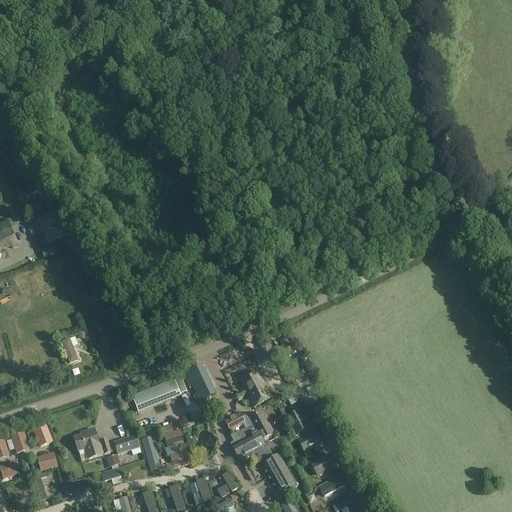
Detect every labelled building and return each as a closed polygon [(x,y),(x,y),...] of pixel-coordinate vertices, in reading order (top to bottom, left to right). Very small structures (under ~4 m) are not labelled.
[(57,212),(36,221),(37,224),(36,224),(33,217),(25,220),(32,236),(42,232),(47,244),(67,236),(57,212)] [(0,251),(18,244),(11,228),(0,232),(0,251)] [(72,367),(79,365),(73,346),(66,348),(72,367)] [(184,376),(190,387),(192,386),(197,395),(194,397),(198,405),(217,396),(202,367),(184,376)] [(271,399),(257,372),(240,381),(254,408),(271,399)] [(174,381),(132,398),(139,415),(181,398),(174,381)] [(241,402),(240,413),(250,414),(251,403),(241,402)] [(298,411),(286,418),(296,436),(308,430),(305,424),(310,422),(306,415),(302,417),(298,411)] [(245,423),(240,414),(226,422),(230,431),(245,423)] [(246,428),(247,429),(235,435),(239,443),(232,447),(238,460),(255,451),(258,456),(262,463),(272,457),(268,450),(267,451),(264,447),(265,447),(263,442),(275,435),(269,425),(262,414),(249,420),(253,426),(250,428),(249,427),(246,428)] [(313,421),(308,424),(311,431),(317,428),(313,421)] [(34,432),(40,448),(52,443),(46,427),(34,432)] [(86,436),(74,439),(78,452),(85,449),(87,455),(89,460),(111,453),(108,445),(107,440),(98,443),(97,439),(94,430),(85,433),(86,436)] [(167,450),(185,444),(181,432),(163,437),(167,450)] [(317,432),(297,442),(303,454),(323,444),(317,432)] [(29,451),(23,434),(11,438),(17,455),(29,451)] [(136,436),(128,439),(114,443),(118,456),(140,449),(136,436)] [(278,439),(268,444),(273,452),(284,446),(282,441),(278,439)] [(0,441),(0,460),(9,458),(4,440),(0,441)] [(173,470),(190,465),(187,452),(169,457),(173,470)] [(54,455),(37,459),(40,472),(58,467),(54,455)] [(317,478),(336,468),(329,455),(310,465),(317,478)] [(117,456),(107,459),(110,467),(111,467),(117,465),(119,464),(117,456)] [(280,456),(265,464),(281,493),(289,488),(291,492),(298,488),(280,456)] [(157,459),(150,461),(155,479),(161,477),(157,459)] [(16,463),(0,467),(0,472),(2,480),(19,475),(16,463)] [(39,470),(20,476),(21,481),(41,475),(39,470)] [(226,486),(217,492),(221,499),(231,493),(231,494),(239,489),(229,473),(221,477),(226,486)] [(347,485),(343,477),(320,489),(324,497),(347,485)] [(193,495),(192,496),(195,506),(203,504),(212,501),(205,479),(196,482),(197,484),(200,493),(193,495)] [(177,487),(169,490),(176,511),(180,511),(185,510),(177,487)] [(158,511),(152,491),(142,494),(146,507),(147,507),(148,511),(158,511)] [(341,493),(326,499),(328,505),(343,499),(341,493)] [(122,511),(129,511),(127,499),(120,500),(122,511)] [(225,511),(226,511),(234,507),(231,500),(216,508),(218,511),(225,511)] [(348,511),(355,511),(350,500),(334,508),(335,511),(341,511),(347,509),(348,511)] [(296,511),(290,501),(281,506),(284,511),(296,511)]
